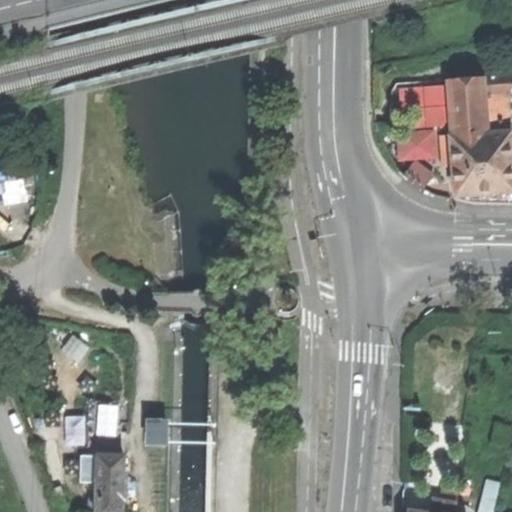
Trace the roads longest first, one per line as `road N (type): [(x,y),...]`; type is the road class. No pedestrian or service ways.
road 1 (track): [(33,275),(58,305),(148,331),(142,511)]
road 2 (secondary): [(357,246),(363,353),(348,511)]
road 3 (secondary): [(333,0),(335,149),(357,246)]
road 4 (track): [(310,401),(255,420),(234,438),(232,511)]
road 5 (tertiary): [(357,246),(511,245)]
